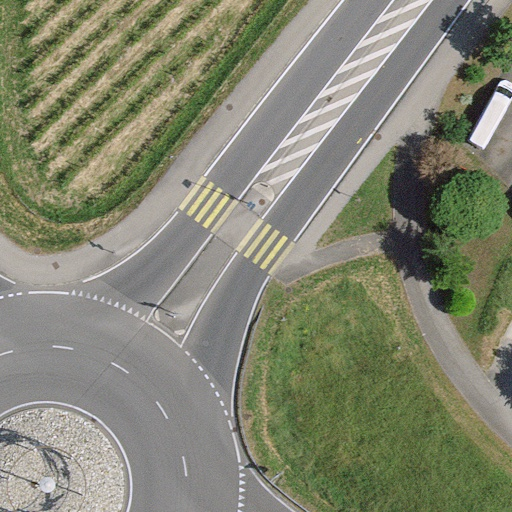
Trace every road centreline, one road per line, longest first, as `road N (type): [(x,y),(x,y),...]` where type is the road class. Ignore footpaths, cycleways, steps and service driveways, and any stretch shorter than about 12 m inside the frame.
road 1 (primary): [(176,406),(264,256),(471,0)]
road 2 (primary): [(376,0),(100,345)]
